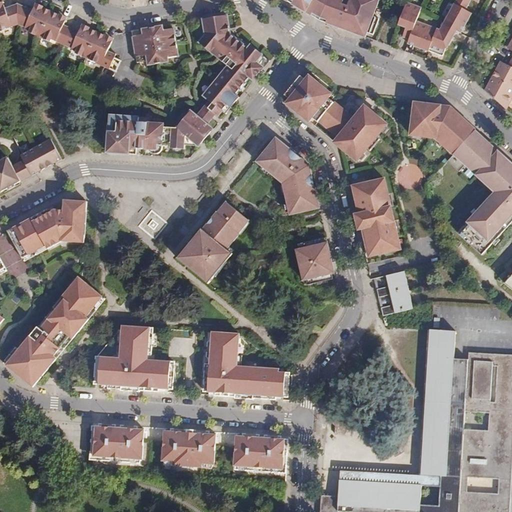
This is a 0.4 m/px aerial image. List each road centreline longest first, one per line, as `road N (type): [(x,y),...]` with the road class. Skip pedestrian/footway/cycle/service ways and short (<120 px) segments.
road 1 (residential): [(252,104),(326,155),(357,301),(313,371),(309,426)]
road 2 (residential): [(0,375),(42,410),(309,426)]
road 3 (residential): [(0,214),(74,175),(190,184),(252,104)]
road 4 (residential): [(457,91),(311,27)]
road 5 (residential): [(228,0),(117,17),(80,0)]
